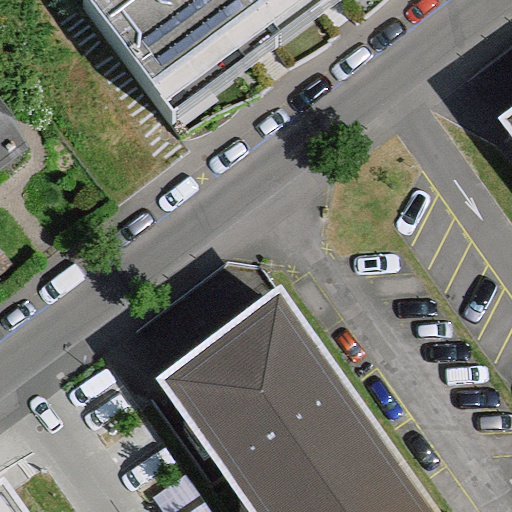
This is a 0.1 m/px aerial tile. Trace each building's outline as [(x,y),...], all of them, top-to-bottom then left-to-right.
[(93,0),(83,7),(172,127),(345,0),(93,0)] [(0,170),(20,155),(0,127),(0,170)] [(425,511),(283,309),(168,395),(251,511),(425,511)] [(42,393),(118,501),(161,471),(84,364),(42,393)] [(79,511),(10,417),(0,424),(0,495),(4,501),(15,495),(26,511),(79,511)] [(179,511),(177,509),(183,505),(161,471),(118,501),(125,511),(179,511)]
